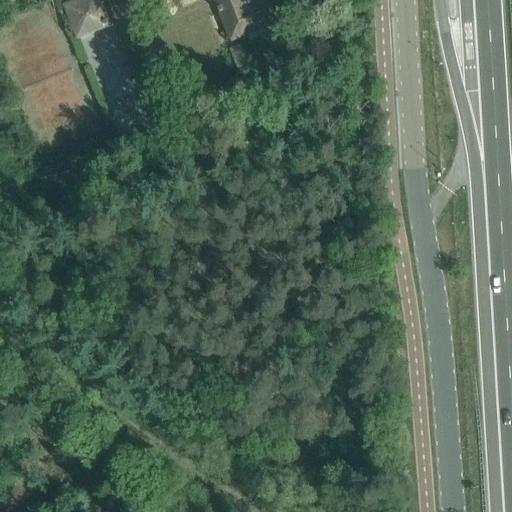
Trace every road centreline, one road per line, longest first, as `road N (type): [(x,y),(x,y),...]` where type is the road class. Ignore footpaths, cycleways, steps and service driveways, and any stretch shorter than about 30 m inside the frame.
road 1 (tertiary): [(451,511),(404,0)]
road 2 (trunk): [(484,0),(511,473)]
road 3 (track): [(242,511),(0,348)]
road 4 (unknown): [(444,0),(479,162)]
